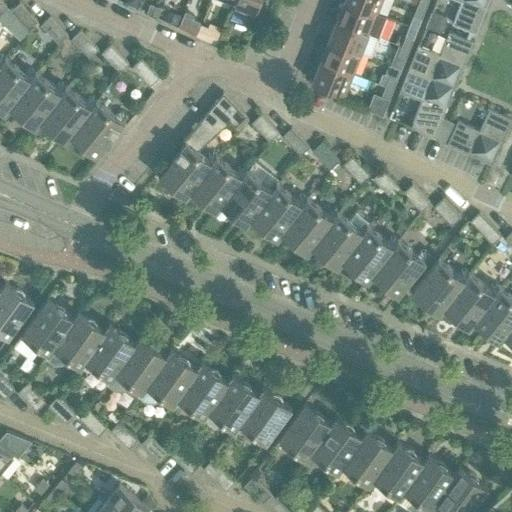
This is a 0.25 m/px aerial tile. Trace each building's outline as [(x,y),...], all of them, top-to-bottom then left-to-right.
[(233,0),(231,8),(257,18),(264,0),(233,0)] [(377,11),(377,12),(347,0),(343,0),(336,18),(369,31),(378,35),(386,15),(377,11)] [(347,0),(377,12),(377,11),(381,0),(347,0)] [(476,32),(488,0),(460,0),(452,22),(476,32)] [(38,20),(19,1),(10,9),(28,28),(38,20)] [(421,17),(425,8),(417,5),(413,14),(421,17)] [(447,19),(446,15),(431,9),(428,17),(445,24),(447,19)] [(68,34),(50,15),(40,23),(59,43),(68,34)] [(444,28),(445,24),(428,17),(425,24),(440,30),(444,28)] [(361,52),(369,31),(336,18),(328,39),(361,52)] [(197,35),(202,22),(195,19),(189,31),(197,35)] [(221,31),(202,22),(197,35),(216,43),(221,31)] [(98,48),(80,29),(71,37),(89,57),(98,48)] [(455,84),(473,39),(449,30),(440,52),(418,43),(409,66),(455,84)] [(409,48),(413,38),(405,35),(401,45),(409,48)] [(353,72),(361,52),(328,39),(320,59),(353,72)] [(129,62),(110,43),(101,51),(119,71),(129,62)] [(405,58),(409,48),(401,45),(397,54),(405,58)] [(10,105),(36,70),(35,69),(34,70),(32,68),(28,68),(25,72),(7,57),(0,64),(0,107),(5,111),(10,105)] [(159,76),(141,57),(131,65),(149,85),(159,76)] [(344,93),(353,72),(320,59),(312,80),(344,93)] [(442,116),(455,84),(409,66),(399,89),(422,98),(411,125),(441,138),(449,119),(442,116)] [(40,119),(67,84),(65,83),(65,84),(62,82),(58,83),(56,86),(36,70),(10,105),(17,111),(18,113),(20,115),(22,117),(24,118),(27,119),(35,125),(40,119)] [(393,88),(397,78),(389,75),(385,85),(393,88)] [(70,133),(97,98),(96,97),(95,98),(93,96),(89,97),(86,100),(67,84),(40,119),(47,125),(48,127),(50,129),(52,131),(55,132),(57,132),(65,139),(70,133)] [(389,98),(393,88),(385,85),(381,94),(389,98)] [(212,161),(218,154),(216,153),(215,153),(213,152),(209,152),(206,155),(198,149),(230,119),(237,127),(248,117),(223,90),(183,138),(185,141),(160,172),(159,172),(158,173),(167,180),(168,183),(170,185),(172,187),(175,188),(177,188),(185,194),(190,188),(212,161)] [(97,152),(122,120),(123,121),(124,120),(123,119),(128,113),(126,111),(125,112),(123,110),(119,110),(116,114),(97,98),(70,133),(77,139),(78,141),(80,143),(82,145),(85,146),(87,146),(97,154),(97,153),(97,152)] [(492,162),(511,119),(511,116),(490,106),(479,128),(458,118),(456,122),(449,119),(441,138),(492,162)] [(279,131),(261,112),(251,121),(269,140),(279,131)] [(309,145),(291,126),(282,135),(300,154),(309,145)] [(339,159),(321,140),(312,149),(330,168),(339,159)] [(221,202),(248,168),(246,167),(245,167),(243,166),(239,166),(236,169),(218,154),(212,161),(190,188),(198,194),(199,197),(200,199),(202,200),(205,202),(208,202),(216,208),(221,202)] [(370,173),(352,154),(342,163),(360,182),(370,173)] [(251,216),(278,182),(276,181),(269,180),(267,183),(248,168),(221,202),(228,208),(229,211),(230,213),(233,215),(235,216),(238,216),(246,222),(251,216)] [(400,187),(382,168),(373,177),(390,196),(400,187)] [(281,230),(308,196),(307,195),(306,195),(304,194),(300,194),(297,197),(278,182),(251,216),(258,222),(259,224),(261,227),(263,228),(265,229),(268,230),(276,236),(281,230)] [(430,201),(412,182),(403,191),(421,210),(430,201)] [(311,244),(338,210),(337,209),(336,209),(334,208),(330,208),(328,211),(308,196),(281,230),(289,236),(289,238),(291,241),(293,242),(296,244),(298,244),(307,250),(311,244)] [(461,215),(442,196),(433,205),(451,224),(461,215)] [(337,264),(342,258),(368,224),(367,223),(368,221),(355,211),(349,218),(338,210),(311,244),(319,250),(320,252),(321,255),(323,256),(326,258),(329,258),(337,264)] [(485,235),(494,227),(481,212),(471,221),(485,235)] [(372,272),(399,238),(397,237),(395,236),(391,236),(388,239),(368,224),(342,258),(349,264),(350,267),(352,269),(354,270),(356,272),(359,272),(367,279),(372,272)] [(492,243),(501,234),(494,227),(485,235),(492,243)] [(397,292),(430,252),(427,250),(427,251),(425,249),(421,250),(418,253),(399,238),(372,272),(379,278),(383,284),(389,286),(397,292)] [(442,304),(469,270),(468,269),(468,270),(465,268),(461,269),(459,272),(439,256),(412,290),(420,297),(421,299),(422,302),(424,303),(427,304),(430,305),(438,311),(443,305),(442,304)] [(473,319),(500,284),(498,283),(498,284),(496,282),(491,283),(489,286),(469,270),(442,304),(443,305),(450,311),(451,313),(453,315),(455,317),(457,318),(460,319),(468,325),(473,319)] [(0,328),(8,334),(33,299),(25,293),(24,290),(22,288),(20,287),(18,286),(15,286),(6,280),(1,286),(2,286),(0,289),(0,328)] [(498,339),(511,321),(511,294),(500,284),(473,319),(481,325),(481,327),(483,330),(485,331),(488,332),(490,333),(498,339)] [(59,303),(56,303),(48,297),(13,344),(16,345),(19,348),(22,350),(26,350),(30,350),(34,349),(37,347),(40,344),(49,351),(79,309),(78,309),(74,315),(66,310),(65,307),(63,305),(61,304),(59,303)] [(89,315),(87,315),(79,309),(49,351),(45,356),(47,358),(49,360),(51,361),(53,362),(55,363),(58,363),(60,363),(62,362),(65,361),(67,360),(69,359),(70,357),(80,364),(110,322),(109,322),(105,328),(97,323),(96,320),(95,319),(93,317),(92,316),(89,315)] [(511,321),(498,339),(504,333),(511,339),(511,341),(511,321)] [(118,328),(110,322),(80,364),(81,365),(82,365),(84,368),(86,369),(89,370),(92,370),(95,369),(97,367),(110,376),(111,376),(141,334),(140,334),(135,341),(128,335),(127,333),(125,331),(123,329),(121,328),(118,328)] [(152,341),(149,340),(141,334),(111,376),(110,376),(106,382),(110,384),(112,386),(116,388),(120,389),(123,389),(127,387),(130,385),(133,383),(141,389),(172,348),(171,347),(166,353),(159,348),(158,345),(156,343),(154,342),(152,341)] [(182,353),(180,353),(172,348),(141,389),(137,394),(139,396),(141,398),(143,399),(145,400),(148,401),(150,401),(153,401),(155,401),(158,400),(160,399),(162,397),(163,395),(172,402),(198,366),(197,366),(190,361),(189,358),(188,357),(186,355),(184,354),(182,353)] [(203,414),(233,372),(228,378),(221,373),(220,370),(218,368),(216,367),(213,366),(210,366),(202,360),(197,366),(198,366),(172,402),(174,403),(174,402),(177,404),(181,403),(183,399),(203,414)] [(234,427),(264,385),(259,391),(252,386),(250,383),(249,381),(247,380),(244,379),(242,378),(241,378),(233,372),(203,414),(205,415),(205,414),(207,416),(212,416),(214,412),(234,427)] [(14,388),(0,374),(0,391),(5,397),(14,388)] [(45,400),(26,382),(17,391),(36,409),(45,400)] [(265,440),(291,405),(283,398),(282,398),(281,396),(280,394),(278,392),(275,391),(272,391),(264,385),(234,427),(235,428),(236,427),(238,429),(243,428),(245,425),(265,440)] [(76,413),(57,395),(48,404),(67,422),(76,413)] [(306,456),(336,414),(331,421),(324,415),(323,413),(321,411),(319,409),(316,408),(313,408),(305,402),(275,443),(277,445),(277,444),(280,446),(284,445),(286,442),(306,456)] [(107,426),(88,407),(79,416),(98,435),(107,426)] [(337,469),(367,427),(362,433),(355,428),(354,425),(352,423),(350,422),(347,421),(344,420),(336,414),(306,456),(308,457),(310,458),(314,458),(317,454),(337,469)] [(138,438),(119,420),(110,429),(129,447),(138,438)] [(368,481),(398,440),(393,446),(385,440),(384,438),(383,436),(380,434),(378,433),(375,433),(367,427),(337,469),(338,470),(339,469),(341,471),(345,470),(348,467),(368,481)] [(17,457),(32,440),(6,429),(0,436),(0,468),(13,453),(17,457)] [(169,451),(150,432),(141,442),(160,460),(169,451)] [(399,494),(429,452),(428,452),(424,459),(416,453),(415,451),(414,448),(411,447),(409,446),(406,446),(398,440),(368,481),(369,483),(370,482),(372,484),(376,483),(379,479),(399,494)] [(200,464),(181,445),(172,454),(191,473),(200,464)] [(429,506),(455,471),(447,466),(446,463),(444,461),(442,460),(440,459),(437,458),(429,452),(399,494),(400,495),(401,495),(403,496),(407,495),(409,492),(429,506)] [(224,488),(233,479),(212,458),(203,467),(224,488)] [(75,475),(83,465),(76,460),(68,469),(75,475)] [(472,505),(486,486),(487,486),(488,485),(478,478),(477,476),(475,474),(473,472),(471,471),(468,471),(459,465),(455,471),(429,506),(431,508),(432,507),(434,509),(438,508),(440,505),(450,511),(469,511),(470,511),(471,508),(472,505)] [(272,493),(253,475),(244,484),(263,502),(272,493)] [(41,492),(49,482),(42,477),(34,487),(41,492)] [(60,493),(68,483),(61,477),(53,487),(60,493)] [(150,507),(119,482),(104,499),(98,494),(119,511),(146,511),(147,510),(150,507)] [(52,502),(60,493),(53,487),(45,497),(52,502)] [(296,511),(303,506),(283,487),(275,496),(290,511),(296,511)] [(119,511),(98,494),(83,511),(119,511)] [(327,511),(314,500),(306,509),(308,511),(327,511)] [(24,511),(28,508),(21,503),(13,511),(24,511)]
